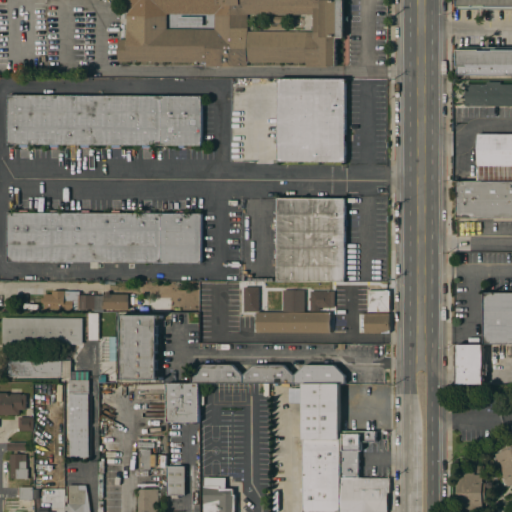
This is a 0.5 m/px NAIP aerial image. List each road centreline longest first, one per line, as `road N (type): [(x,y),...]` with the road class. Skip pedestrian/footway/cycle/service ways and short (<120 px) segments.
road 1 (primary): [(423,366),(424,0)]
road 2 (primary): [(432,511),(432,373),(423,366)]
